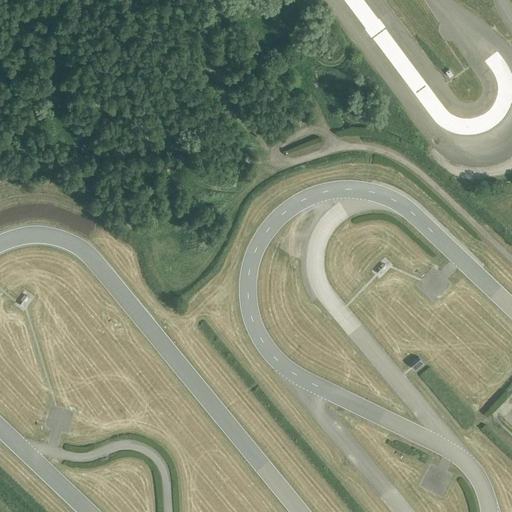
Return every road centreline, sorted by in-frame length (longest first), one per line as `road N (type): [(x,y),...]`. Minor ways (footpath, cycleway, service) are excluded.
road 1 (track): [(511,260),(414,168),(370,148),(337,148),(276,166),(172,143),(0,182)]
road 2 (unknown): [(297,511),(89,254),(47,234),(0,242)]
road 3 (track): [(275,151),(225,98),(181,0)]
road 4 (track): [(77,0),(52,35),(45,85),(81,159)]
road 5 (unknown): [(303,392),(354,403),(448,442)]
